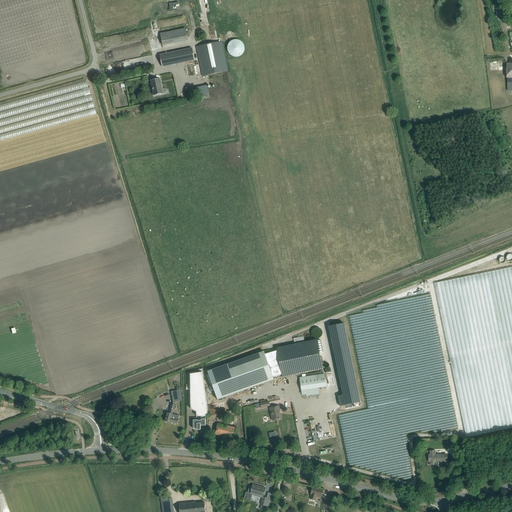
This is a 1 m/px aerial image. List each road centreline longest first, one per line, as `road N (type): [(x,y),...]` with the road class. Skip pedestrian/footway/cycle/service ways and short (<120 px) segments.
road 1 (tertiary): [(442,500),(405,500),(229,457),(101,451)]
road 2 (unclassified): [(0,95),(96,67),(79,0)]
road 3 (tertiary): [(101,451),(90,417),(0,391)]
